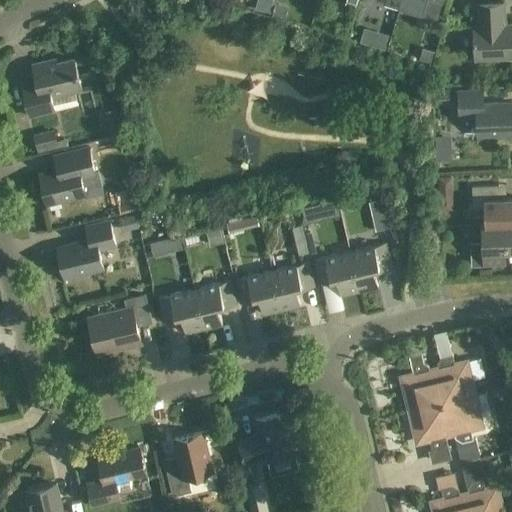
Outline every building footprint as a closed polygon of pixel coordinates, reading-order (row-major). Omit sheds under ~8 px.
[(261,0),(255,0),(252,9),(269,15),(273,4),(261,0)] [(365,0),(385,6),(398,9),(400,0),(365,0)] [(417,0),(413,14),(437,21),(443,0),(417,0)] [(506,25),(504,3),(477,5),(478,26),(473,27),(475,61),(511,59),(511,40),(511,25),(506,25)] [(82,91),(74,60),(49,66),(48,62),(33,66),(37,83),(23,86),(31,117),(55,112),(52,98),(82,91)] [(511,104),(483,105),(483,91),(458,92),(459,117),(477,117),(477,136),(511,134),(511,104)] [(441,163),(459,163),(459,138),(441,139),(441,163)] [(95,174),(89,149),(55,157),(58,171),(40,175),(47,205),(86,195),(81,178),(95,174)] [(456,198),(455,182),(445,182),(446,199),(456,198)] [(482,227),(511,225),(511,199),(499,200),(498,186),(472,187),(473,210),(485,210),(486,226),(482,226),(482,227)] [(116,246),(110,221),(86,227),(89,241),(58,249),(65,278),(103,269),(99,250),(116,246)] [(511,225),(482,227),(483,243),(470,244),(471,267),(498,266),(497,252),(511,251),(511,225)] [(182,235),(156,241),(159,258),(186,252),(182,235)] [(385,243),(350,252),(359,291),(378,287),(374,272),(391,268),(385,243)] [(340,296),(359,291),(350,252),(313,261),(319,286),(337,281),(340,296)] [(308,262),(272,271),(282,311),(300,306),(297,291),(314,287),(308,262)] [(282,311),(272,271),(236,280),(242,305),(259,300),(263,315),(282,311)] [(195,290),(204,330),(223,325),(219,310),(236,306),(230,281),(195,290)] [(204,330),(195,290),(158,299),(165,324),(182,320),(185,334),(204,330)] [(151,323),(145,296),(125,300),(128,311),(89,320),(97,352),(122,346),(123,349),(141,345),(137,326),(151,323)] [(437,364),(446,402),(475,395),(467,365),(463,362),(454,365),(452,355),(441,358),(437,364)] [(409,411),(438,404),(428,367),(421,362),(411,365),(413,375),(404,377),(402,381),(409,411)] [(507,384),(504,372),(488,376),(491,388),(507,384)] [(479,412),(475,395),(446,402),(455,439),(462,443),(473,440),(472,436),(486,433),(493,427),(489,410),(479,412)] [(447,441),(438,404),(409,411),(416,440),(420,443),(429,441),(431,450),(442,448),(447,441)] [(295,455),(285,413),(256,420),(260,436),(239,441),(245,464),(266,459),(266,462),(295,455)] [(212,472),(203,433),(174,440),(180,465),(166,468),(173,496),(191,492),(188,478),(212,472)] [(451,459),(449,447),(430,451),(432,463),(451,459)] [(146,475),(140,448),(97,459),(103,480),(87,484),(93,506),(120,499),(116,483),(146,475)] [(485,477),(481,459),(467,462),(462,468),(465,482),(485,477)] [(458,485),(455,473),(436,477),(439,489),(458,485)] [(467,489),(472,511),(503,511),(498,490),(494,487),(485,489),(482,479),(472,482),(467,489)] [(63,511),(57,484),(26,492),(30,511),(63,511)] [(432,506),(433,511),(463,511),(459,491),(452,487),(441,490),(443,499),(434,501),(432,506)] [(429,511),(430,503),(405,503),(404,511),(429,511)]
